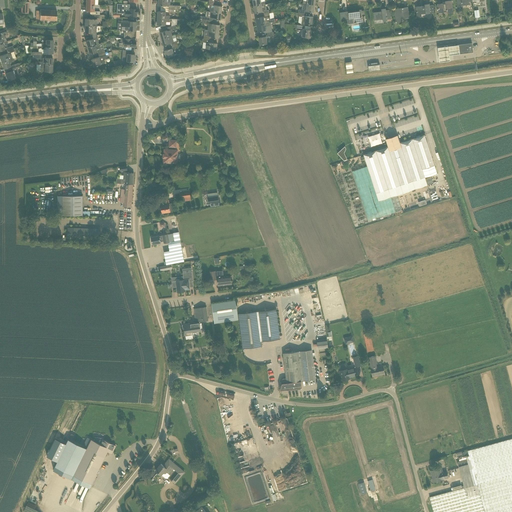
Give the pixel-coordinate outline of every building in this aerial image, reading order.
[(21,0),(21,12),(28,12),(29,12),(29,2),(25,2),(25,0),(21,0)] [(443,4),(437,4),(438,13),(444,12),(444,14),(447,13),(453,12),(452,1),(445,2),(445,4),(443,4)] [(137,14),(137,9),(129,9),(130,4),(127,4),(123,4),(117,4),(117,8),(121,9),(120,12),(125,12),(125,15),(129,16),(136,16),(137,14)] [(266,10),(265,4),(254,6),(255,13),(257,13),(258,13),(258,12),(263,12),(263,11),(264,14),(270,13),(269,10),(266,10)] [(314,12),(314,5),(303,4),(302,10),(305,10),(306,10),(306,11),(310,12),(311,12),(314,12)] [(430,13),(429,4),(424,4),(424,6),(416,7),(417,17),(422,17),(421,14),(425,13),(426,14),(429,13),(430,13)] [(409,18),(408,7),(402,8),(402,9),(398,10),(398,8),(394,9),(396,24),(401,23),(400,19),(409,18)] [(380,12),(373,13),(374,20),(383,19),(383,21),(387,21),(387,19),(391,19),(390,10),(386,10),(386,8),(381,9),(382,13),(380,13),(380,12)] [(57,10),(40,10),(40,19),(56,20),(57,10)] [(354,23),(355,23),(356,23),(366,22),(365,16),(363,16),(362,15),(365,15),(364,10),(359,11),(359,10),(355,10),(355,11),(345,13),(346,20),(350,20),(350,19),(353,19),(354,23)] [(220,20),(221,13),(211,11),(210,17),(199,16),(199,18),(202,19),(202,20),(212,21),(212,18),(213,18),(213,19),(217,19),(217,20),(218,20),(218,19),(220,20)] [(264,16),(259,17),(258,17),(258,18),(256,18),(257,25),(270,23),(270,22),(275,22),(275,21),(274,19),(274,18),(273,12),(270,13),(264,14),(264,16)] [(301,25),(305,26),(305,23),(309,24),(310,24),(312,24),(313,17),(306,16),(304,16),(305,13),(298,13),(298,15),(298,16),(302,17),(301,25)] [(158,18),(158,21),(156,21),(156,26),(159,26),(159,25),(165,25),(165,21),(169,21),(169,19),(158,18)] [(216,24),(212,24),(211,23),(212,21),(202,20),(202,23),(209,24),(208,30),(219,31),(220,25),(217,24),(218,24),(216,24)] [(135,39),(136,31),(136,21),(129,21),(128,21),(128,23),(117,22),(116,30),(122,30),(124,30),(124,32),(124,38),(132,38),(135,39)] [(260,32),(261,32),(261,34),(267,33),(272,32),(271,25),(270,23),(257,25),(258,32),(260,31),(260,32)] [(84,29),(85,29),(85,32),(89,32),(90,36),(96,35),(96,32),(96,29),(97,26),(85,25),(85,26),(84,26),(84,29)] [(163,31),(162,31),(162,32),(160,32),(162,39),(173,36),(171,30),(177,28),(176,25),(171,26),(167,27),(168,30),(167,30),(163,31)] [(305,26),(301,25),(297,25),(296,29),(302,30),(301,36),(302,36),(302,37),(310,38),(311,30),(305,29),(305,26)] [(203,39),(214,40),(214,38),(216,38),(218,38),(219,31),(208,30),(207,36),(204,35),(204,39),(203,39)] [(267,36),(259,37),(260,44),(267,43),(271,43),(270,36),(274,35),(273,32),(272,32),(267,33),(267,36)] [(96,35),(90,36),(90,39),(86,41),(86,43),(86,44),(87,47),(88,47),(99,44),(98,41),(97,37),(96,38),(96,35)] [(172,43),(172,45),(178,44),(177,41),(174,41),(173,36),(162,39),(163,45),(166,45),(167,45),(167,44),(172,43)] [(132,38),(124,38),(120,38),(120,43),(119,42),(119,47),(123,47),(123,46),(135,47),(135,41),(132,41),(132,38)] [(214,40),(203,39),(202,42),(206,42),(205,48),(201,48),(201,52),(201,54),(206,53),(206,49),(209,49),(213,50),(214,50),(216,50),(217,43),(214,43),(214,40)] [(459,43),(438,46),(439,61),(450,59),(449,54),(460,52),(459,43)] [(472,43),(457,45),(457,46),(458,54),(462,53),(473,52),(472,43)] [(98,54),(105,52),(104,49),(101,50),(99,47),(99,44),(88,47),(88,48),(87,48),(88,51),(89,51),(89,54),(97,51),(98,54)] [(172,48),(165,50),(167,57),(169,56),(169,57),(170,57),(170,56),(174,55),(172,48)] [(13,49),(7,51),(8,53),(6,54),(0,55),(0,57),(0,59),(0,58),(0,59),(1,62),(2,62),(13,58),(11,53),(14,51),(14,50),(13,49)] [(127,57),(127,61),(134,61),(135,54),(130,54),(130,51),(122,50),(122,57),(127,57)] [(104,63),(103,60),(105,59),(106,57),(105,52),(98,54),(99,57),(98,57),(91,59),(92,62),(91,62),(92,66),(93,65),(93,66),(100,64),(104,63)] [(2,62),(2,63),(1,63),(2,66),(3,66),(4,68),(11,66),(9,63),(14,61),(13,58),(2,62)] [(346,72),(353,71),(351,61),(345,62),(346,72)] [(380,68),(380,64),(378,65),(377,63),(371,63),(371,65),(368,66),(369,69),(369,71),(380,70),(380,68)] [(19,66),(13,68),(8,70),(8,72),(5,73),(6,76),(7,79),(8,79),(8,80),(15,78),(19,76),(18,74),(20,73),(21,70),(19,66)] [(385,220),(446,200),(425,135),(400,143),(399,139),(387,143),(388,147),(357,156),(347,159),(344,161),(339,162),(343,174),(367,166),(378,201),(385,220)] [(164,154),(163,156),(163,157),(165,157),(164,162),(176,162),(177,150),(175,150),(175,147),(176,147),(177,140),(170,140),(169,147),(170,147),(170,150),(165,150),(165,154),(164,154)] [(346,149),(345,146),(337,153),(344,161),(347,159),(344,153),(346,149)] [(262,166),(270,166),(271,171),(262,174),(284,242),(332,226),(307,150),(301,152),(301,151),(298,152),(298,153),(286,157),(262,157),(262,166)] [(133,184),(134,173),(124,172),(124,179),(117,178),(116,183),(121,184),(125,184),(133,184)] [(131,207),(133,184),(125,184),(125,190),(122,189),(121,202),(124,202),(124,203),(124,202),(127,203),(126,206),(131,207)] [(217,193),(207,194),(209,204),(211,204),(211,206),(219,205),(217,193)] [(83,196),(63,196),(63,216),(83,215),(83,196)] [(162,212),(170,211),(169,204),(168,200),(165,201),(165,204),(161,205),(162,208),(161,209),(161,212),(162,212)] [(99,239),(100,229),(68,228),(68,238),(99,239)] [(171,263),(184,261),(179,232),(173,233),(175,241),(168,242),(170,250),(164,252),(166,264),(171,263)] [(164,243),(168,242),(175,241),(173,233),(168,234),(163,235),(159,236),(151,237),(153,244),(161,243),(160,242),(164,241),(164,243)] [(284,284),(308,275),(296,240),(285,244),(286,246),(285,246),(286,249),(284,249),(285,253),(282,254),(284,261),(282,261),(284,267),(279,269),(284,284)] [(193,281),(192,271),(183,272),(184,280),(172,281),(173,288),(177,287),(177,292),(183,291),(183,290),(190,289),(189,281),(193,281)] [(216,278),(217,278),(218,285),(232,284),(231,276),(224,277),(223,271),(215,271),(210,272),(211,280),(216,279),(216,278)] [(235,300),(211,304),(214,320),(238,316),(235,300)] [(184,329),(184,328),(185,336),(193,335),(192,331),(200,330),(199,322),(208,320),(206,307),(194,308),(196,322),(184,324),(183,325),(182,325),(183,328),(184,329)] [(258,311),(262,342),(281,340),(277,309),(258,311)] [(238,313),(243,349),(262,346),(262,342),(258,311),(238,313)] [(364,334),(368,352),(373,351),(369,333),(364,334)] [(345,344),(354,341),(352,335),(344,338),(345,344)] [(326,340),(316,341),(316,348),(327,348),(326,340)] [(300,351),(288,352),(283,353),(286,378),(283,378),(281,383),(282,383),(280,390),(283,389),(284,390),(286,390),(287,390),(288,390),(289,390),(291,390),(301,389),(300,387),(302,387),(301,381),(316,379),(314,364),(302,366),(300,351)] [(383,365),(382,365),(377,367),(376,363),(377,363),(375,356),(369,358),(371,368),(373,376),(377,375),(383,373),(384,374),(383,365)] [(347,368),(340,370),(340,372),(339,372),(340,375),(341,375),(343,380),(350,378),(350,377),(356,375),(354,367),(348,369),(347,368)] [(484,511),(511,511),(511,438),(468,450),(470,459),(479,493),(484,511)] [(112,453),(116,446),(102,439),(100,444),(91,439),(87,448),(68,439),(55,466),(64,471),(62,474),(72,479),(74,476),(82,480),(81,483),(90,488),(108,451),(112,453)] [(184,472),(169,459),(163,466),(161,464),(155,470),(161,475),(163,473),(164,474),(166,473),(167,472),(171,475),(169,478),(175,483),(184,472)] [(467,496),(479,493),(470,459),(457,462),(459,466),(464,487),(467,496)] [(440,474),(440,473),(439,468),(430,470),(433,482),(442,480),(442,479),(448,478),(446,471),(442,472),(443,473),(440,474)] [(358,482),(360,494),(366,493),(365,481),(358,482)] [(484,511),(479,493),(467,496),(464,487),(429,497),(433,511),(436,511),(484,511)]
